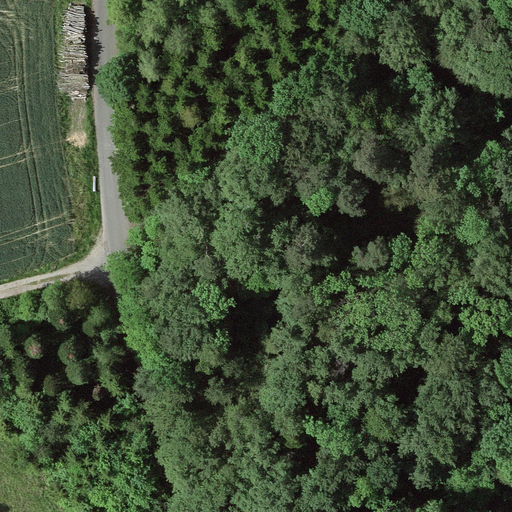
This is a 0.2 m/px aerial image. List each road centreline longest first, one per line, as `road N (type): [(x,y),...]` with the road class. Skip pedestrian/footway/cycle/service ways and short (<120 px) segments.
road 1 (unclassified): [(104,0),(117,262),(191,511)]
road 2 (track): [(0,290),(117,262)]
